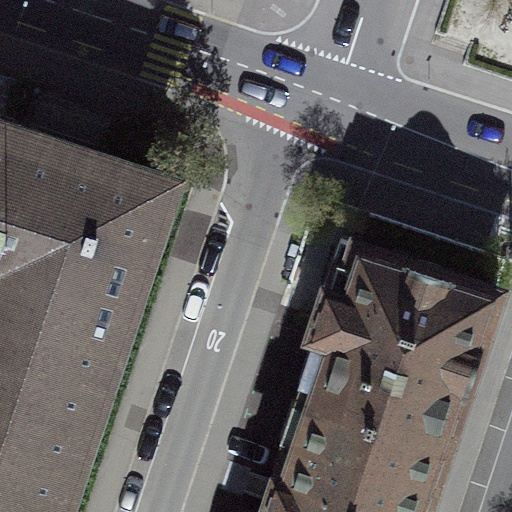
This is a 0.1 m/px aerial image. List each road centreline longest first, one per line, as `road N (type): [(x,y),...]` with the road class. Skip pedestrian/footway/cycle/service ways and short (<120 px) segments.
road 1 (residential): [(149,511),(293,82)]
road 2 (secondary): [(293,82),(53,0)]
road 3 (secondary): [(325,92),(511,159)]
